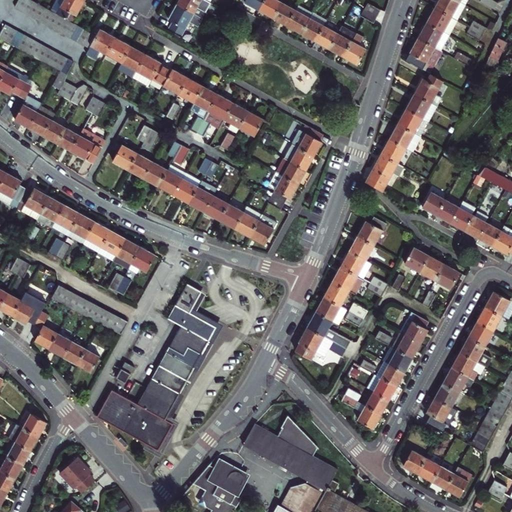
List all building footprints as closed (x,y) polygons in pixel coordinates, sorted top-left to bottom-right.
[(20,0),(17,6),(24,10),(29,0),(20,0)] [(36,0),(29,0),(24,10),(30,13),(37,0),(36,0)] [(30,13),(36,17),(43,4),(37,0),(30,13)] [(85,0),(84,0),(63,0),(57,11),(61,14),(67,17),(73,21),(74,21),(80,10),(85,0)] [(179,0),(178,3),(204,18),(207,13),(212,3),(210,2),(205,0),(179,0)] [(246,0),(245,2),(254,7),(260,11),(265,0),(246,0)] [(274,18),(282,3),(276,0),(265,0),(260,11),(268,15),(274,18)] [(439,0),(440,0),(436,8),(453,17),(461,1),(458,0),(439,0)] [(503,5),(493,0),(489,0),(487,4),(500,11),(503,5)] [(457,19),(459,20),(467,4),(461,1),(453,17),(457,19)] [(368,2),(365,9),(378,16),(382,9),(368,2)] [(199,27),(204,18),(178,3),(173,11),(169,19),(172,21),(169,28),(183,35),(190,22),(199,27)] [(288,26),(296,11),(282,3),(274,18),(281,22),(288,26)] [(43,4),(36,17),(42,20),(49,7),(43,4)] [(42,20),(48,23),(55,10),(49,7),(42,20)] [(430,16),(427,22),(449,34),(457,19),(453,17),(436,8),(430,16)] [(374,23),(378,16),(365,9),(361,16),(374,23)] [(48,23),(53,27),(61,14),(57,11),(55,10),(48,23)] [(310,18),(296,11),(288,26),(294,30),(302,34),(310,18)] [(61,14),(53,27),(60,30),(67,17),(61,14)] [(60,30),(66,34),(73,21),(67,17),(60,30)] [(309,38),(316,41),(325,26),(310,18),(302,34),(309,38)] [(66,34),(72,37),(79,24),(74,21),(73,21),(66,34)] [(419,37),(441,49),(449,34),(427,22),(424,28),(419,37)] [(478,22),(474,28),(487,35),(491,29),(478,22)] [(0,36),(6,40),(14,27),(7,23),(0,36)] [(72,37),(78,40),(85,27),(79,24),(72,37)] [(324,46),(330,49),(338,34),(325,26),(316,41),(324,46)] [(6,40),(13,44),(20,30),(14,27),(6,40)] [(85,27),(78,40),(84,44),(91,31),(85,27)] [(97,34),(90,47),(87,53),(97,59),(102,51),(107,54),(117,37),(110,34),(101,28),(97,34)] [(338,34),(330,49),(337,53),(344,57),(356,35),(341,28),(338,34)] [(484,42),(487,35),(474,28),(471,35),(484,42)] [(20,30),(13,44),(19,47),(27,34),(20,30)] [(91,31),(84,44),(90,47),(97,34),(91,31)] [(511,43),(511,32),(503,44),(505,44),(509,47),(511,43)] [(19,47),(25,50),(32,37),(27,34),(19,47)] [(362,38),(356,35),(344,57),(352,62),(358,65),(366,49),(358,45),(362,38)] [(32,37),(25,50),(30,54),(38,40),(32,37)] [(107,54),(122,62),(132,45),(126,42),(117,37),(107,54)] [(409,60),(430,71),(442,49),(441,49),(419,37),(415,44),(410,52),(413,54),(409,60)] [(38,40),(30,54),(36,57),(44,43),(38,40)] [(496,40),(483,67),(491,71),(505,44),(503,44),(496,40)] [(40,59),(43,61),(51,47),(44,43),(36,57),(40,59)] [(122,62),(140,71),(150,54),(140,49),(132,45),(122,62)] [(51,47),(43,61),(49,64),(57,50),(51,47)] [(57,50),(49,64),(55,67),(62,54),(57,50)] [(102,51),(97,59),(103,62),(107,54),(102,51)] [(464,53),(460,59),(472,66),(476,59),(464,53)] [(62,54),(55,67),(61,70),(69,57),(62,54)] [(140,71),(137,77),(152,86),(155,80),(161,83),(170,67),(165,64),(165,63),(160,60),(150,54),(140,71)] [(69,57),(61,70),(68,74),(70,70),(75,61),(69,57)] [(9,66),(0,61),(0,68),(6,72),(9,66)] [(9,66),(6,72),(26,83),(29,78),(9,66)] [(175,69),(170,67),(161,83),(181,94),(190,77),(180,71),(175,69)] [(58,94),(64,98),(72,84),(65,81),(68,74),(61,70),(52,85),(61,90),(58,94)] [(26,83),(6,72),(0,81),(0,89),(4,92),(11,95),(12,92),(19,96),(26,83)] [(416,92),(433,102),(437,94),(445,79),(432,72),(428,80),(424,77),(420,84),(416,92)] [(469,76),(462,88),(466,90),(468,92),(475,79),(469,76)] [(181,94),(196,103),(205,86),(198,82),(190,77),(181,94)] [(33,87),(26,83),(19,96),(26,100),(33,87)] [(64,98),(78,106),(88,88),(82,85),(77,87),(72,84),(64,98)] [(196,103),(211,112),(220,94),(212,90),(205,86),(196,103)] [(411,100),(408,107),(425,116),(433,102),(416,92),(411,100)] [(211,112),(226,120),(235,103),(228,99),(220,94),(211,112)] [(443,98),(437,94),(433,102),(439,105),(443,98)] [(87,111),(92,114),(99,100),(94,97),(87,111)] [(41,108),(26,100),(24,105),(38,113),(41,108)] [(99,100),(92,114),(98,117),(106,104),(99,100)] [(439,105),(433,102),(425,116),(431,119),(439,105)] [(202,116),(194,129),(200,133),(205,122),(211,112),(196,103),(192,110),(202,116)] [(233,124),(241,129),(250,112),(241,107),(235,103),(226,120),(233,124)] [(23,125),(29,128),(38,113),(24,105),(15,120),(23,125)] [(182,109),(176,105),(171,115),(177,118),(182,109)] [(404,113),(399,123),(416,131),(425,116),(408,107),(404,113)] [(37,132),(43,136),(52,120),(55,115),(41,108),(38,113),(29,128),(37,132)] [(258,116),(250,112),(241,129),(256,137),(265,121),(258,116)] [(52,120),(66,128),(68,123),(55,115),(52,120)] [(431,119),(425,116),(416,131),(422,134),(431,119)] [(51,140),(57,144),(66,128),(52,120),(43,136),(51,140)] [(212,126),(205,122),(200,133),(206,136),(212,126)] [(395,130),(391,138),(407,147),(416,131),(399,123),(395,130)] [(162,128),(153,124),(144,141),(153,145),(162,128)] [(241,129),(233,124),(231,128),(239,133),(241,129)] [(300,128),(293,142),(316,154),(319,148),(323,141),(321,139),(324,134),(306,124),(303,129),(300,128)] [(64,148),(71,151),(79,136),(66,128),(57,144),(64,148)] [(79,136),(71,151),(80,156),(93,163),(105,141),(83,128),(79,136)] [(407,147),(413,151),(422,134),(416,131),(407,147)] [(170,147),(177,152),(185,138),(177,134),(170,147)] [(222,147),(229,151),(235,139),(229,136),(222,147)] [(191,143),(185,138),(177,152),(185,156),(191,143)] [(382,154),(399,163),(407,147),(391,138),(386,146),(382,154)] [(293,142),(285,158),(307,170),(311,162),(316,154),(293,142)] [(120,165),(128,170),(138,152),(123,144),(114,162),(120,165)] [(138,152),(128,170),(136,174),(143,177),(152,160),(138,152)] [(201,165),(207,169),(214,157),(206,153),(201,165)] [(367,182),(383,191),(395,170),(401,173),(405,166),(399,163),(382,154),(376,164),(367,182)] [(214,157),(207,169),(214,173),(220,161),(214,157)] [(285,158),(278,171),(300,183),(303,177),(307,170),(285,158)] [(152,182),(159,186),(168,169),(152,160),(143,177),(152,182)] [(502,177),(482,167),(476,175),(495,185),(502,177)] [(166,189),(175,194),(184,177),(168,169),(159,186),(166,189)] [(8,170),(0,184),(0,195),(11,202),(15,196),(20,198),(27,185),(21,182),(23,179),(16,175),(8,170)] [(187,170),(184,177),(198,185),(202,178),(187,170)] [(300,183),(278,171),(274,179),(294,192),(297,187),(300,183)] [(181,197),(189,202),(198,185),(184,177),(175,194),(181,197)] [(495,185),(506,190),(511,193),(511,182),(502,177),(495,185)] [(217,187),(202,178),(198,185),(214,193),(217,187)] [(271,194),(284,201),(287,194),(290,196),(291,192),(277,183),(271,194)] [(42,210),(50,193),(40,188),(35,185),(33,189),(27,185),(20,198),(42,210)] [(197,206),(205,210),(214,193),(198,185),(189,202),(197,206)] [(429,209),(438,214),(446,198),(431,189),(422,205),(429,209)] [(50,193),(42,210),(57,218),(66,201),(57,197),(50,193)] [(220,218),(229,201),(214,193),(205,210),(213,214),(220,218)] [(284,201),(271,194),(268,201),(280,208),(284,201)] [(11,202),(17,205),(20,198),(15,196),(11,202)] [(232,196),(229,201),(244,210),(247,204),(232,196)] [(42,210),(20,198),(17,205),(38,216),(42,210)] [(453,221),(461,206),(446,198),(438,214),(445,217),(453,221)] [(57,218),(72,226),(81,210),(73,205),(66,201),(57,218)] [(235,226),(244,210),(229,201),(220,218),(226,221),(235,226)] [(247,204),(244,210),(259,217),(262,212),(247,204)] [(466,229),(475,214),(461,206),(453,221),(461,226),(466,229)] [(480,236),(492,214),(479,207),(475,214),(466,229),(474,233),(480,236)] [(279,219),(263,209),(262,212),(259,217),(250,234),(259,238),(267,243),(279,219)] [(38,217),(53,225),(53,224),(57,218),(42,210),(38,216),(38,217)] [(72,226),(88,234),(97,218),(89,214),(81,210),(72,226)] [(259,217),(244,210),(235,226),(244,231),(250,234),(259,217)] [(358,234),(376,244),(388,222),(374,214),(371,221),(367,219),(363,226),(358,234)] [(486,240),(494,244),(506,222),(492,214),(480,236),(486,240)] [(69,232),(72,226),(57,218),(53,224),(69,232)] [(97,218),(88,234),(103,243),(111,226),(104,222),(97,218)] [(511,225),(506,222),(494,244),(502,248),(507,251),(509,248),(511,249),(511,225)] [(88,234),(72,226),(69,232),(84,240),(88,234)] [(111,226),(103,243),(118,250),(126,234),(120,230),(111,226)] [(32,228),(25,242),(32,246),(39,232),(32,228)] [(103,243),(88,234),(84,240),(100,249),(103,243)] [(126,234),(118,250),(115,257),(129,264),(132,259),(141,242),(134,238),(126,234)] [(367,260),(376,244),(358,234),(354,242),(350,250),(367,260)] [(52,248),(59,251),(66,238),(59,235),(52,248)] [(66,238),(59,251),(65,254),(72,242),(66,238)] [(148,246),(141,242),(132,259),(148,267),(157,250),(148,246)] [(103,243),(100,249),(115,257),(118,250),(103,243)] [(404,264),(420,273),(430,255),(423,252),(414,246),(404,264)] [(374,263),(367,260),(350,250),(345,258),(341,266),(358,275),(365,279),(374,263)] [(12,267),(19,271),(26,259),(19,255),(12,267)] [(420,273),(435,281),(445,264),(437,260),(430,255),(420,273)] [(32,262),(26,259),(19,271),(25,274),(32,262)] [(452,268),(445,264),(435,281),(451,290),(460,273),(452,268)] [(333,281),(350,290),(358,275),(341,266),(337,274),(333,281)] [(116,289),(123,275),(115,271),(108,285),(116,289)] [(403,272),(396,285),(403,289),(409,276),(403,272)] [(123,275),(116,289),(123,293),(131,279),(123,275)] [(358,275),(350,290),(356,294),(365,279),(358,275)] [(376,275),(372,282),(386,290),(390,284),(376,275)] [(186,279),(175,301),(189,308),(194,298),(199,287),(186,279)] [(341,305),(350,290),(333,281),(329,288),(325,296),(341,305)] [(386,290),(372,282),(368,289),(382,296),(386,290)] [(9,290),(0,284),(0,305),(1,305),(9,290)] [(61,284),(54,296),(61,300),(68,287),(61,284)] [(67,303),(74,291),(68,287),(61,300),(67,303)] [(431,289),(424,301),(430,304),(437,292),(431,289)] [(22,297),(9,290),(1,305),(6,308),(14,312),(22,297)] [(80,294),(74,291),(67,303),(73,307),(80,294)] [(489,299),(485,306),(503,316),(511,301),(494,291),(489,299)] [(73,307),(79,310),(86,297),(80,294),(73,307)] [(348,309),(341,305),(325,296),(320,304),(316,311),(333,320),(339,324),(348,309)] [(44,308),(22,297),(14,312),(23,317),(31,322),(32,320),(37,322),(44,308)] [(86,297),(79,310),(85,313),(92,300),(86,297)] [(92,300),(85,313),(88,314),(92,317),(98,303),(92,300)] [(214,321),(189,308),(175,301),(168,315),(180,321),(207,334),(210,328),(214,321)] [(503,316),(510,320),(511,315),(511,301),(503,316)] [(92,317),(98,320),(104,307),(98,303),(92,317)] [(353,305),(350,310),(363,318),(367,312),(353,305)] [(481,314),(477,321),(494,330),(503,316),(485,306),(481,314)] [(103,323),(110,310),(104,307),(98,320),(103,323)] [(52,313),(44,308),(37,322),(44,327),(38,340),(45,344),(52,347),(60,332),(46,324),(52,313)] [(412,309),(399,331),(406,335),(418,313),(412,309)] [(103,323),(110,326),(116,313),(110,310),(103,323)] [(360,325),(363,318),(350,310),(346,318),(360,325)] [(328,329),(333,320),(316,311),(312,319),(308,326),(348,348),(351,342),(328,329)] [(110,326),(116,330),(123,317),(116,313),(110,326)] [(418,313),(406,335),(421,343),(426,335),(429,329),(425,326),(429,319),(418,313)] [(123,317),(116,330),(122,333),(129,320),(123,317)] [(180,321),(169,342),(183,349),(187,341),(200,347),(203,342),(207,334),(180,321)] [(473,328),(469,335),(486,345),(494,330),(477,321),(473,328)] [(344,354),(348,348),(308,326),(304,334),(300,341),(301,342),(297,350),(312,358),(320,344),(329,349),(331,347),(344,354)] [(399,331),(391,347),(397,350),(406,335),(399,331)] [(74,340),(60,332),(52,347),(59,351),(66,356),(74,340)] [(380,332),(376,338),(389,345),(392,339),(380,332)] [(406,335),(397,350),(413,359),(417,351),(421,343),(406,335)] [(465,343),(460,350),(486,365),(487,366),(492,357),(483,351),(486,345),(469,335),(465,343)] [(74,340),(66,356),(73,359),(82,364),(90,349),(74,340)] [(183,349),(169,342),(167,348),(193,362),(196,355),(200,347),(187,341),(183,349)] [(193,362),(167,348),(160,361),(186,375),(189,369),(193,362)] [(101,355),(90,349),(82,364),(86,366),(93,370),(101,355)] [(397,350),(390,364),(405,372),(409,366),(413,359),(397,350)] [(456,358),(452,365),(474,378),(478,371),(482,373),(486,365),(460,350),(456,358)] [(364,360),(360,366),(374,373),(377,367),(364,360)] [(376,374),(382,378),(397,386),(402,379),(405,372),(390,364),(384,360),(376,374)] [(186,375),(160,361),(153,375),(179,389),(182,383),(186,375)] [(121,367),(131,373),(134,368),(124,362),(121,367)] [(448,373),(444,380),(461,390),(466,382),(470,384),(474,378),(452,365),(448,373)] [(124,382),(129,373),(120,368),(114,377),(124,382)] [(179,389),(153,375),(146,388),(172,402),(175,396),(179,389)] [(374,391),(390,400),(394,392),(397,386),(382,378),(374,391)] [(439,388),(436,394),(453,404),(461,390),(444,380),(439,388)] [(511,386),(504,383),(501,388),(511,394),(511,386)] [(349,386),(345,393),(358,401),(362,393),(349,386)] [(173,419),(165,415),(139,401),(113,388),(98,414),(101,417),(112,423),(159,447),(160,444),(165,434),(173,419)] [(172,402),(146,388),(139,401),(165,415),(169,409),(172,402)] [(499,392),(498,394),(511,402),(511,401),(511,394),(501,388),(499,392)] [(374,391),(366,406),(382,414),(386,407),(390,400),(374,391)] [(342,399),(355,406),(358,401),(345,393),(342,399)] [(453,404),(436,394),(431,402),(427,411),(431,414),(428,419),(440,426),(443,428),(447,420),(444,419),(453,404)] [(494,400),(508,408),(511,402),(498,394),(494,400)] [(494,400),(491,407),(504,414),(508,408),(494,400)] [(358,401),(355,406),(363,411),(366,406),(358,401)] [(379,420),(382,414),(366,406),(363,411),(359,418),(375,427),(379,420)] [(491,407),(487,413),(501,421),(504,414),(491,407)] [(23,426),(38,434),(41,428),(45,420),(30,412),(23,426)] [(311,479),(329,489),(317,509),(323,511),(370,511),(335,492),(340,482),(333,478),(339,468),(315,454),(320,445),(291,413),(284,424),(285,425),(280,433),(258,421),(246,441),(311,479)] [(484,419),(498,427),(501,421),(487,413),(484,419)] [(440,426),(428,419),(424,426),(436,433),(440,426)] [(482,421),(480,425),(494,433),(498,427),(484,419),(482,421)] [(477,431),(491,439),(494,433),(480,425),(477,431)] [(16,439),(31,447),(34,442),(38,434),(23,426),(16,439)] [(474,437),(487,445),(491,439),(477,431),(474,437)] [(470,443),(483,451),(484,451),(487,445),(474,437),(470,443)] [(16,439),(8,454),(23,462),(27,454),(31,447),(16,439)] [(410,448),(402,463),(409,468),(417,472),(426,456),(410,448)] [(1,468),(16,476),(20,468),(23,462),(8,454),(1,468)] [(80,454),(61,471),(76,487),(78,485),(83,490),(97,478),(92,472),(94,469),(87,461),(80,454)] [(235,511),(238,508),(245,494),(242,492),(253,470),(223,454),(219,463),(213,460),(197,479),(210,485),(203,498),(216,505),(212,511),(235,511)] [(426,456),(417,472),(423,476),(430,480),(439,464),(426,456)] [(511,466),(511,458),(507,456),(503,461),(511,466)] [(439,464),(430,480),(438,484),(445,488),(454,472),(439,464)] [(454,472),(445,488),(451,492),(459,496),(471,474),(457,466),(454,472)] [(16,476),(1,468),(0,469),(0,485),(8,490),(13,481),(16,476)] [(495,477),(492,482),(504,489),(507,483),(495,477)] [(283,500),(277,511),(315,511),(317,509),(329,489),(311,479),(309,482),(296,482),(285,501),(283,500)] [(500,495),(504,489),(492,482),(488,488),(500,495)] [(0,505),(4,497),(8,490),(0,485),(0,505)] [(123,511),(133,507),(127,496),(117,503),(122,511),(123,511)] [(72,501),(62,511),(61,511),(59,510),(58,511),(56,511),(88,511),(87,511),(82,506),(80,508),(72,501)]
